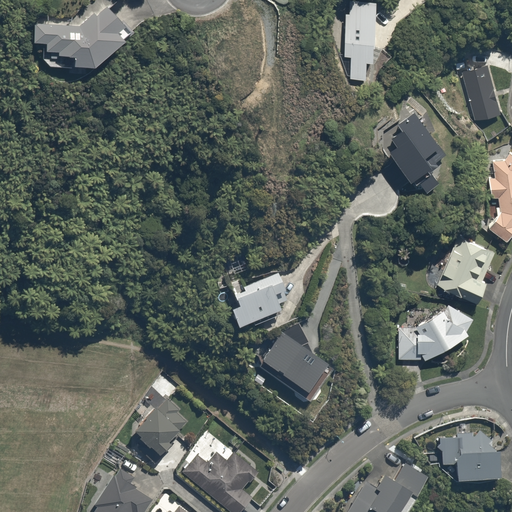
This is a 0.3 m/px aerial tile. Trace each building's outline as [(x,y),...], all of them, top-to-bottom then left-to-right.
[(40,58),(46,65),(91,65),(122,42),(113,29),(122,23),(104,0),(95,0),(65,22),(33,23),(33,43),(39,43),(40,58)] [(350,0),(350,12),(346,12),(344,55),(350,55),(349,79),(366,79),(366,60),(372,60),(373,0),(350,0)] [(486,63),(462,70),(476,120),(500,114),(486,63)] [(418,114),(388,135),(397,147),(390,152),(419,194),(439,181),(431,169),(448,157),(418,114)] [(510,239),(511,234),(511,147),(510,146),(503,159),(494,160),(496,177),(489,178),(491,197),(498,196),(500,205),(487,227),(510,239)] [(493,250),(457,234),(436,282),(477,300),(486,281),(481,279),(493,250)] [(276,271),(238,283),(241,290),(230,293),(234,303),(227,306),(234,326),(249,321),(250,325),(254,323),(257,330),(299,315),(293,297),(286,300),(276,271)] [(473,316),(447,302),(413,326),(399,325),(397,358),(421,359),(470,332),(466,329),(473,316)] [(279,333),(258,359),(252,368),(257,372),(252,380),(261,386),(266,377),(304,403),(331,368),(309,350),(297,323),(279,333)] [(166,394),(127,428),(153,456),(169,441),(166,438),(187,418),(177,408),(178,406),(166,394)] [(450,461),(452,476),(464,475),(464,480),(483,479),(483,475),(496,475),(494,444),(485,445),(485,430),(436,432),(437,462),(450,461)] [(195,449),(178,471),(232,511),(236,511),(250,494),(241,488),(247,481),(249,482),(258,471),(232,451),(225,459),(217,453),(223,446),(214,440),(209,447),(214,451),(208,458),(195,449)] [(399,511),(422,475),(400,461),(389,478),(381,473),(374,483),(366,478),(361,485),(356,482),(351,489),(356,493),(342,511),(399,511)] [(116,464),(90,504),(95,507),(91,511),(143,511),(153,497),(131,483),(135,477),(116,464)]
